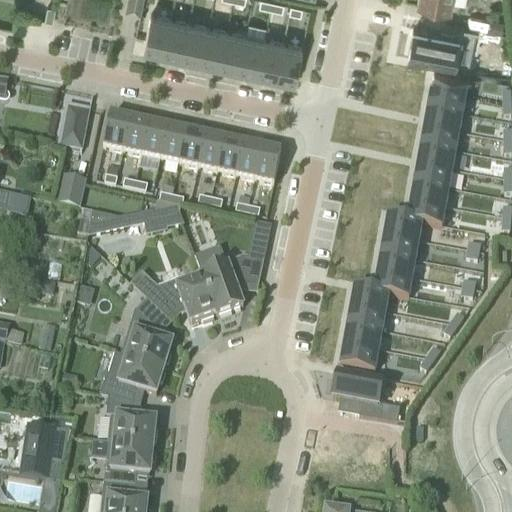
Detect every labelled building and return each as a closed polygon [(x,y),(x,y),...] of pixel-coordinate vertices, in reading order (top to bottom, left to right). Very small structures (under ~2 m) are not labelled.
[(140,15),(143,0),(126,0),(124,11),(140,15)] [(270,10),(272,2),(262,0),(260,0),(259,7),(264,8),(270,10)] [(450,13),(453,0),(418,0),(417,6),(450,13)] [(282,12),(283,5),(272,2),(270,10),(276,11),(282,12)] [(291,6),(289,14),(300,16),(302,8),(291,6)] [(47,7),(44,21),(52,23),(55,9),(47,7)] [(163,54),(170,19),(150,15),(145,39),(143,49),(163,54)] [(181,58),(189,23),(170,19),(163,54),(173,56),(181,58)] [(413,30),(407,55),(436,61),(435,64),(454,68),(460,39),(471,42),(474,30),(427,20),(425,32),(413,30)] [(200,62),(208,27),(202,26),(189,23),(181,58),(200,62)] [(219,66),(226,31),(211,28),(208,27),(200,62),(219,66)] [(238,70),(245,36),(238,34),(226,31),(219,66),(238,70)] [(256,74),(264,40),(256,38),(245,36),(238,70),(256,74)] [(275,78),(283,44),(274,42),(264,40),(256,74),(275,78)] [(295,46),(283,44),(275,78),(295,82),(302,48),(295,46)] [(434,71),(430,90),(466,96),(469,77),(434,71)] [(430,90),(427,109),(462,116),(466,96),(430,90)] [(509,95),(501,95),(501,107),(509,107),(509,95)] [(509,107),(501,107),(502,119),(510,119),(509,107)] [(427,109),(423,129),(459,135),(462,116),(427,109)] [(122,156),(129,121),(109,117),(102,151),(111,153),(122,156)] [(140,160),(148,125),(129,121),(122,156),(134,158),(140,160)] [(159,164),(167,129),(148,125),(140,160),(153,163),(159,164)] [(178,168),(185,133),(167,129),(159,164),(173,167),(178,168)] [(423,129),(420,148),(455,154),(459,135),(423,129)] [(197,172),(204,137),(185,133),(178,168),(188,170),(197,172)] [(81,153),(84,139),(62,134),(59,149),(81,153)] [(509,134),(502,134),(502,146),(510,146),(510,134),(509,134)] [(215,176),(223,142),(204,137),(197,172),(208,174),(215,176)] [(234,180),(242,146),(223,142),(215,176),(224,178),(234,180)] [(253,184),(260,150),(242,146),(234,180),(244,182),(253,184)] [(420,148),(416,167),(452,173),(455,154),(420,148)] [(273,188),(280,154),(260,150),(253,184),(265,187),(273,188)] [(416,167),(413,185),(448,192),(452,173),(416,167)] [(510,172),(502,172),(503,184),(511,184),(510,172)] [(62,178),(56,204),(79,209),(85,183),(62,178)] [(114,189),(116,181),(112,180),(105,179),(103,186),(114,189)] [(133,193),(135,185),(131,184),(123,183),(122,190),(133,193)] [(511,184),(503,184),(503,196),(511,196),(511,184)] [(145,195),(146,188),(142,187),(135,185),(133,193),(145,195)] [(413,185),(409,204),(445,211),(448,192),(413,185)] [(169,207),(171,199),(167,198),(160,197),(158,204),(169,207)] [(181,209),(183,202),(182,201),(171,199),(169,207),(179,209),(181,209)] [(208,209),(210,202),(206,201),(198,199),(197,207),(208,209)] [(220,212),(221,204),(217,203),(210,202),(208,209),(220,212)] [(154,213),(142,216),(144,228),(163,224),(165,231),(182,228),(178,216),(179,209),(169,207),(158,204),(156,204),(154,213)] [(406,223),(406,224),(422,227),(421,228),(441,231),(445,211),(409,204),(406,223)] [(246,217),(247,210),(242,209),(236,207),(234,215),(246,217)] [(79,211),(79,210),(68,208),(66,220),(81,223),(78,235),(87,236),(89,223),(91,215),(91,214),(79,211)] [(257,220),(259,212),(255,211),(247,210),(246,217),(257,220)] [(502,210),(501,222),(509,223),(510,211),(502,210)] [(118,221),(91,215),(89,223),(87,236),(86,239),(128,231),(125,219),(118,221)] [(386,219),(383,238),(418,245),(421,228),(422,227),(406,224),(406,223),(386,219)] [(501,222),(500,234),(508,235),(509,223),(501,222)] [(255,226),(253,233),(269,236),(270,229),(255,226)] [(383,238),(379,257),(415,264),(418,245),(383,238)] [(467,246),(466,254),(478,256),(479,248),(467,246)] [(99,259),(87,247),(84,266),(88,270),(99,259)] [(466,254),(465,262),(476,264),(478,256),(466,254)] [(379,257),(376,276),(411,282),(415,264),(379,257)] [(198,275),(214,317),(215,320),(242,310),(234,288),(239,287),(258,288),(264,261),(242,259),(198,275)] [(214,317),(198,275),(157,290),(141,275),(129,287),(145,302),(165,322),(175,311),(181,316),(185,315),(189,326),(200,322),(201,325),(212,320),(212,318),(214,317)] [(373,294),(372,295),(388,298),(388,299),(408,302),(411,282),(376,276),(373,294)] [(462,284),(461,292),(473,294),(474,286),(462,284)] [(353,292),(349,310),(385,317),(388,299),(388,298),(372,295),(373,294),(353,290),(353,292)] [(461,292),(459,300),(471,302),(473,294),(461,292)] [(154,334),(165,322),(145,302),(133,314),(120,358),(163,371),(164,368),(167,369),(170,357),(168,356),(171,345),(152,339),(154,334)] [(349,310),(346,330),(381,337),(385,317),(349,310)] [(456,317),(449,327),(456,331),(463,321),(456,317)] [(449,327),(442,336),(449,341),(456,331),(449,327)] [(0,342),(6,343),(8,330),(0,328),(0,342)] [(346,330),(342,350),(377,356),(381,337),(346,330)] [(342,350),(338,370),(339,370),(374,376),(377,356),(342,350)] [(432,351),(425,361),(432,365),(439,356),(432,351)] [(162,375),(163,371),(120,358),(114,356),(107,377),(106,377),(99,399),(107,401),(132,406),(136,392),(155,398),(159,387),(161,387),(165,376),(162,375)] [(425,361),(418,371),(425,375),(432,365),(425,361)] [(336,377),(332,402),(361,407),(359,420),(396,426),(399,412),(377,408),(381,385),(336,377)] [(130,420),(132,406),(107,401),(105,418),(110,419),(107,445),(152,450),(152,446),(155,447),(156,435),(154,434),(155,423),(130,420)] [(28,428),(20,479),(44,482),(46,483),(54,432),(28,428)] [(151,454),(152,450),(107,445),(102,485),(128,488),(129,475),(149,478),(150,466),(152,466),(154,454),(151,454)] [(44,482),(38,511),(54,511),(59,485),(46,483),(44,482)] [(102,485),(99,511),(145,511),(146,502),(126,500),(128,488),(102,485)]
